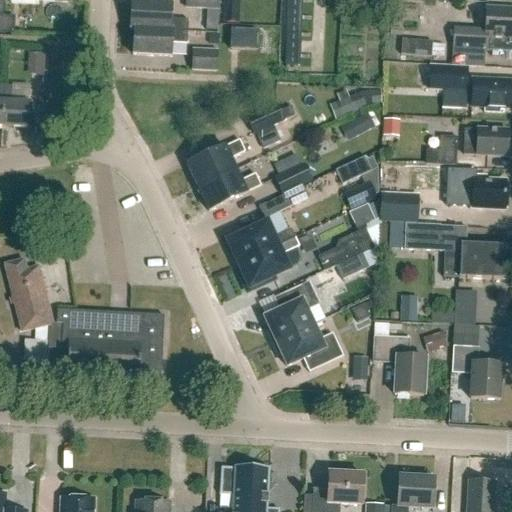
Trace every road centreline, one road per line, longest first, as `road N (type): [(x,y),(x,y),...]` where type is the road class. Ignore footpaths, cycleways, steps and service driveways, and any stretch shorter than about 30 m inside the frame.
road 1 (residential): [(256,425),(149,193),(116,146)]
road 2 (residential): [(256,425),(0,415)]
road 3 (residential): [(511,441),(256,425)]
road 4 (residential): [(116,146),(95,78),(99,0)]
